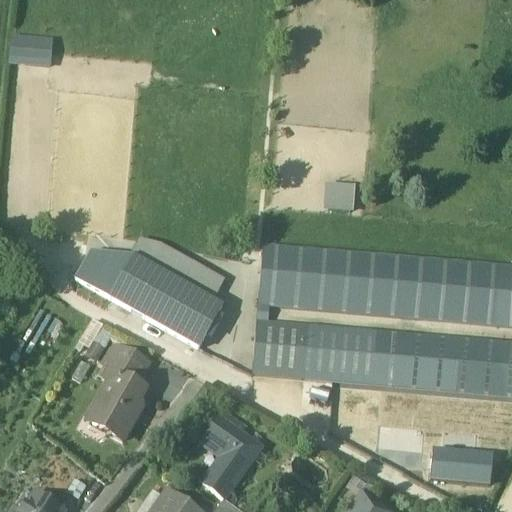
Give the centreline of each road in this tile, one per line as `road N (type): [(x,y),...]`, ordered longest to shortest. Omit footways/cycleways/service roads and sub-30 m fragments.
road 1 (unknown): [(203,376),(79,300),(24,249)]
road 2 (residential): [(94,511),(203,376)]
